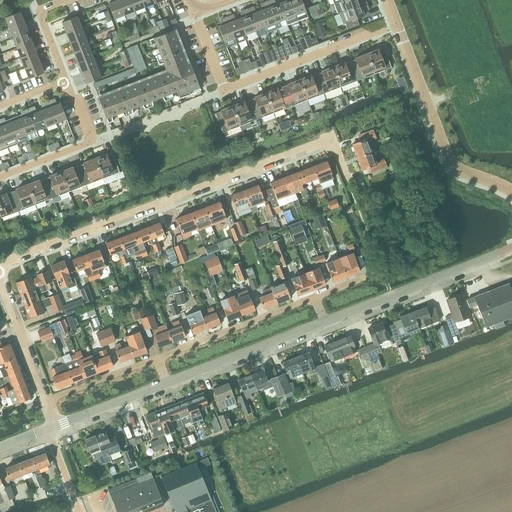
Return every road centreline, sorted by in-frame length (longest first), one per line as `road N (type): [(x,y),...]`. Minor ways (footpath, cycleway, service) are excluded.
road 1 (residential): [(0,267),(332,139)]
road 2 (residential): [(194,12),(226,91),(382,29)]
road 3 (residential): [(387,0),(448,158),(511,192)]
road 4 (tertiary): [(324,321),(511,248)]
road 5 (tertiary): [(167,381),(324,321)]
road 6 (residential): [(158,357),(314,296)]
road 7 (residential): [(0,178),(92,143),(67,82)]
road 8 (residential): [(46,400),(0,278)]
